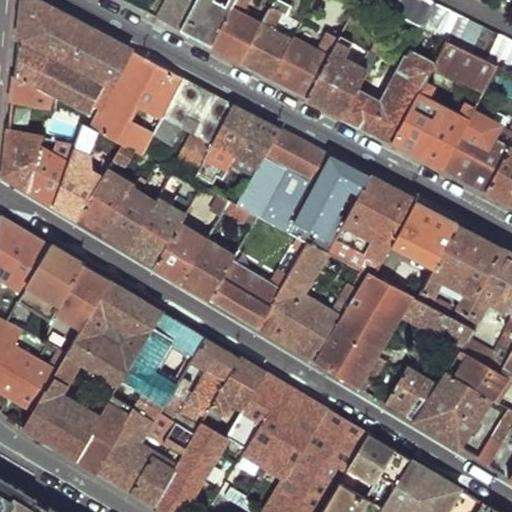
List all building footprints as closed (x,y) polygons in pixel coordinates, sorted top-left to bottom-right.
[(36,0),(22,0),(18,40),(103,81),(92,104),(103,110),(133,51),(36,0)] [(164,0),(154,18),(179,30),(191,8),(177,1),(177,0),(164,0)] [(195,0),(191,8),(179,30),(210,46),(233,0),(195,0)] [(248,0),(233,0),(210,46),(240,62),(261,21),(242,12),(248,0)] [(271,0),(261,21),(240,62),(270,78),(291,38),(272,28),(280,13),(284,15),(290,5),(279,0),(271,0)] [(356,0),(339,33),(305,97),(341,116),(355,90),(381,44),(375,40),(360,66),(342,57),(350,42),(353,44),(374,4),(365,0),(356,0)] [(511,39),(431,0),(365,0),(374,4),(444,39),(496,64),(511,71),(511,39)] [(291,38),(270,78),(305,97),(339,33),(333,30),(330,34),(325,31),(316,47),(293,36),(291,38)] [(434,59),(484,86),(496,64),(444,39),(434,59)] [(18,40),(14,75),(90,108),(92,104),(103,81),(18,40)] [(355,90),(341,116),(390,142),(416,94),(432,61),(408,49),(378,102),(355,90)] [(14,75),(3,175),(53,205),(83,125),(122,145),(131,150),(141,155),(152,133),(182,77),(133,51),(103,110),(92,104),(90,108),(14,75)] [(182,77),(152,133),(174,145),(187,122),(196,126),(171,170),(185,178),(190,181),(233,104),(182,77)] [(473,90),(468,99),(475,102),(480,93),(473,90)] [(416,94),(390,142),(440,168),(466,120),(416,94)] [(233,104),(190,181),(200,186),(207,189),(215,174),(221,178),(234,156),(256,168),(279,128),(233,104)] [(466,120),(440,168),(486,193),(510,146),(477,129),(484,117),(471,110),(466,120)] [(83,125),(53,205),(77,219),(101,179),(81,168),(92,144),(95,138),(109,146),(106,152),(115,156),(122,145),(83,125)] [(279,128),(256,168),(235,204),(258,216),(298,236),(306,241),(327,252),(341,227),(334,222),(350,192),(358,196),(369,175),(279,128)] [(92,144),(106,152),(109,146),(95,138),(92,144)] [(511,141),(510,146),(486,193),(511,206),(511,141)] [(122,145),(115,156),(114,159),(122,164),(131,150),(122,145)] [(101,179),(77,219),(104,235),(129,192),(135,184),(107,169),(101,179)] [(171,170),(158,193),(172,200),(185,178),(171,170)] [(369,175),(358,196),(341,227),(327,252),(362,270),(367,272),(373,275),(415,200),(369,175)] [(152,203),(126,248),(154,265),(176,226),(200,186),(190,181),(185,178),(172,200),(158,193),(152,203)] [(129,192),(104,235),(126,248),(152,203),(129,192)] [(229,201),(216,194),(208,205),(222,212),(224,209),(229,201)] [(252,225),(258,216),(235,204),(229,201),(224,209),(252,225)] [(0,212),(0,279),(22,292),(28,283),(52,244),(0,212)] [(459,223),(422,290),(428,294),(432,296),(440,283),(462,293),(455,308),(457,309),(466,314),(467,312),(504,247),(459,223)] [(176,226),(154,265),(181,281),(204,242),(176,226)] [(209,299),(256,326),(306,241),(298,236),(269,282),(232,260),(209,299)] [(306,241),(256,326),(314,361),(349,302),(341,298),(337,296),(330,309),(304,295),(327,252),(306,241)] [(204,242),(181,281),(209,299),(232,260),(204,242)] [(52,244),(28,283),(60,302),(83,262),(52,244)] [(511,250),(504,247),(467,312),(477,318),(487,300),(511,313),(511,315),(505,328),(511,331),(511,250)] [(109,278),(83,262),(60,302),(54,312),(80,328),(109,278)] [(362,270),(353,285),(357,288),(367,272),(362,270)] [(349,302),(314,361),(355,386),(374,353),(398,312),(408,295),(373,275),(367,272),(357,288),(349,302)] [(80,328),(55,369),(52,375),(66,382),(79,361),(119,383),(121,379),(163,310),(109,278),(80,328)] [(350,283),(341,298),(349,302),(357,288),(353,285),(350,283)] [(422,290),(416,299),(423,303),(428,294),(422,290)] [(0,295),(0,315),(6,319),(15,303),(0,295)] [(398,312),(461,347),(467,337),(472,329),(460,323),(453,319),(449,317),(427,305),(423,303),(416,299),(408,295),(398,312)] [(427,305),(449,317),(452,313),(449,304),(437,298),(431,300),(427,305)] [(457,309),(453,319),(460,323),(466,314),(457,309)] [(163,310),(121,379),(128,383),(165,404),(177,381),(159,371),(175,345),(193,354),(204,335),(163,310)] [(511,331),(505,328),(491,350),(467,337),(461,347),(460,348),(502,371),(511,350),(511,348),(511,331)] [(177,381),(165,404),(201,424),(202,421),(207,413),(211,406),(240,356),(204,335),(193,354),(191,359),(205,367),(191,390),(187,387),(192,379),(182,374),(177,381)] [(0,389),(34,406),(45,387),(52,375),(55,369),(0,336),(0,389)] [(465,361),(455,376),(488,397),(505,373),(502,371),(460,348),(455,355),(465,361)] [(511,350),(502,371),(505,373),(511,376),(511,350)] [(374,353),(355,386),(362,390),(373,397),(372,385),(387,359),(374,353)] [(240,356),(211,406),(223,413),(232,399),(243,407),(265,371),(240,356)] [(406,364),(383,402),(412,420),(437,382),(406,364)] [(437,382),(412,420),(471,456),(483,435),(470,428),(488,397),(455,376),(445,370),(437,382)] [(265,371),(243,407),(264,420),(275,426),(296,390),(265,371)] [(52,375),(45,387),(58,394),(66,382),(52,375)] [(112,395),(134,408),(139,399),(124,391),(128,383),(121,379),(119,383),(112,395)] [(23,425),(76,457),(108,403),(112,395),(103,390),(89,412),(58,394),(45,387),(34,406),(23,425)] [(264,420),(243,453),(261,465),(303,394),(296,390),(275,426),(264,420)] [(303,394),(261,465),(282,478),(326,408),(303,394)] [(97,470),(153,504),(184,452),(172,446),(163,461),(137,446),(146,432),(159,411),(139,399),(134,408),(129,415),(97,470)] [(108,403),(76,457),(97,470),(129,415),(108,403)] [(501,403),(494,413),(501,416),(506,406),(501,403)] [(160,412),(196,431),(201,424),(165,404),(160,412)] [(511,409),(506,406),(501,416),(490,435),(498,440),(509,421),(511,423),(511,409)] [(232,427),(227,435),(243,453),(264,420),(243,407),(232,427)] [(367,432),(326,408),(282,478),(262,511),(263,511),(318,511),(336,482),(367,432)] [(159,411),(146,432),(172,446),(184,452),(196,431),(160,412),(159,411)] [(202,421),(227,435),(232,427),(207,413),(202,421)] [(184,452),(153,504),(167,511),(181,511),(227,435),(202,421),(201,424),(196,431),(184,452)] [(367,432),(336,482),(363,498),(394,448),(367,432)] [(444,511),(459,487),(394,448),(363,498),(387,511),(444,511)] [(0,511),(58,511),(0,477),(0,511)] [(336,482),(318,511),(354,511),(363,498),(336,482)] [(459,487),(444,511),(451,511),(465,491),(459,487)] [(491,511),(494,508),(483,502),(475,511),(491,511)]
